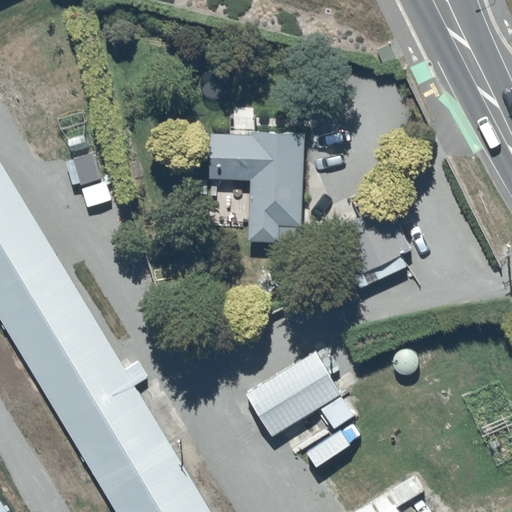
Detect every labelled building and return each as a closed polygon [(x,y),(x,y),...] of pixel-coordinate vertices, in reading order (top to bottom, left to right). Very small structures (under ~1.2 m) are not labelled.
[(211,177),(253,177),(252,238),(304,238),(305,132),(212,131),(211,177)] [(206,511),(0,171),(0,336),(106,511),(206,511)] [(333,230),(352,282),(412,260),(393,208),(333,230)] [(274,434),(324,406),(335,424),(354,413),(319,352),(250,392),(274,434)] [(448,511),(447,510),(444,511),(407,511),(398,497),(416,485),(409,474),(354,509),(356,511),(448,511)]
